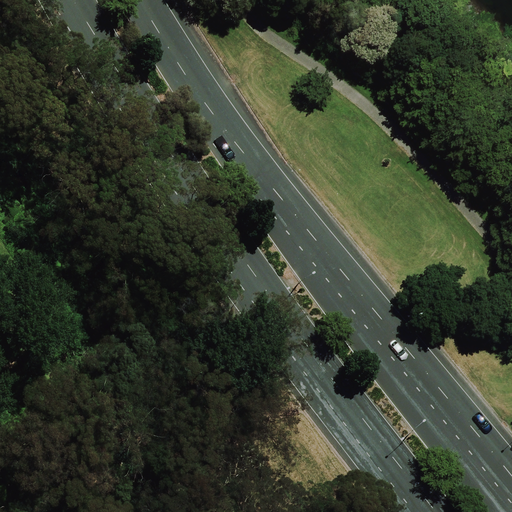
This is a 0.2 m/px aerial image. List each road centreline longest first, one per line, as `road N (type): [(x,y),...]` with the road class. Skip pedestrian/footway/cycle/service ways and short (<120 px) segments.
road 1 (primary): [(435,511),(64,0)]
road 2 (primary): [(144,0),(316,256),(511,503)]
